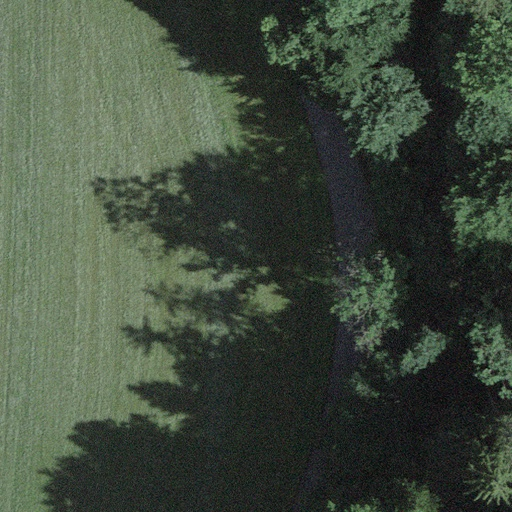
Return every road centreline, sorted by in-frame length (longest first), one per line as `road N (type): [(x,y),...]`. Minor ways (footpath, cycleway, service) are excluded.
road 1 (unclassified): [(286,0),(366,255),(369,292),(310,511)]
road 2 (track): [(369,292),(511,305)]
